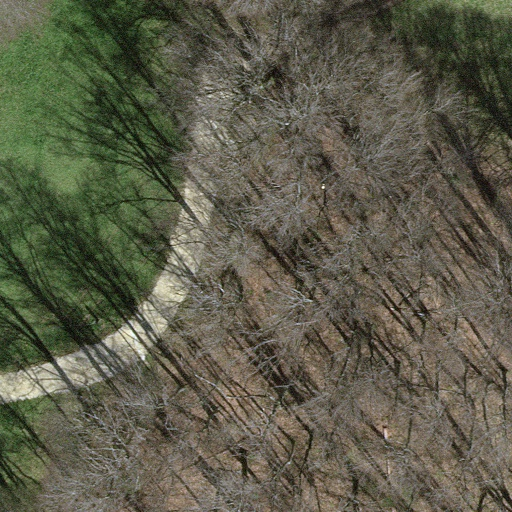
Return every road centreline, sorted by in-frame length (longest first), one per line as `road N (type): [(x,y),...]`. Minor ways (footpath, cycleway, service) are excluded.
road 1 (track): [(0,385),(131,348),(169,294),(217,93),(219,17)]
road 2 (track): [(218,60),(326,29),(374,0)]
